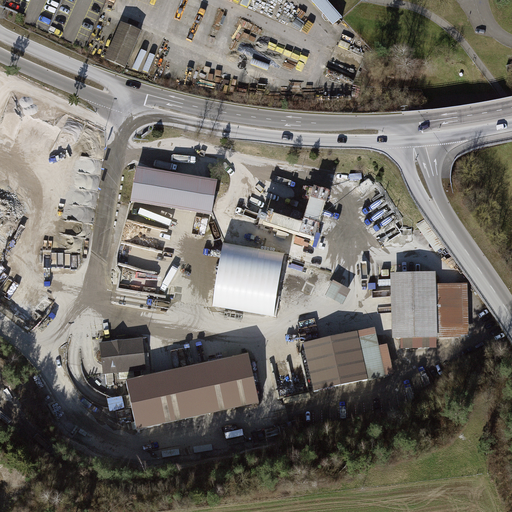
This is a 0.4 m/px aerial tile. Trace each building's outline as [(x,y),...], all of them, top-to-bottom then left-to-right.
[(308,0),(335,29),(344,20),(325,0),(308,0)] [(106,62),(128,71),(143,34),(122,25),(106,62)] [(215,183),(135,169),(129,204),(209,218),(215,183)] [(262,215),(259,226),(313,242),(327,197),(310,191),(299,227),(262,215)] [(278,319),(288,253),(225,244),(216,310),(278,319)] [(434,276),(390,277),(393,339),(467,337),(465,286),(434,287),(434,276)] [(345,310),(353,294),(335,285),(327,301),(345,310)] [(373,331),(303,346),(313,393),(390,376),(384,348),(377,350),(373,331)] [(140,341),(98,345),(102,376),(143,371),(140,341)] [(301,356),(269,363),(278,402),(309,396),(301,356)] [(245,358),(125,384),(135,432),(256,406),(245,358)] [(112,415),(126,411),(123,400),(109,404),(112,415)]
